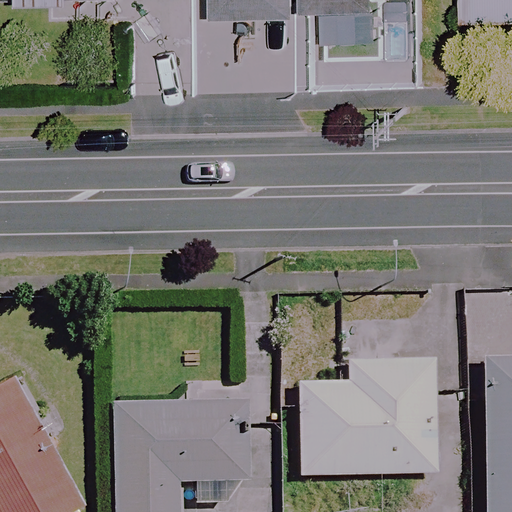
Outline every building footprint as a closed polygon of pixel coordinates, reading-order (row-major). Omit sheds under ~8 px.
[(223,0),(223,12),(380,11),(380,0),(223,0)] [(511,0),(468,0),(468,20),(511,20),(511,0)] [(511,511),(511,361),(485,361),(482,511),(511,511)] [(434,477),(433,362),(348,364),(348,385),(297,385),(298,479),(434,477)] [(0,511),(79,511),(11,382),(0,387),(0,511)] [(241,385),(188,384),(187,408),(115,407),(113,511),(177,511),(177,483),(241,484),(241,385)]
